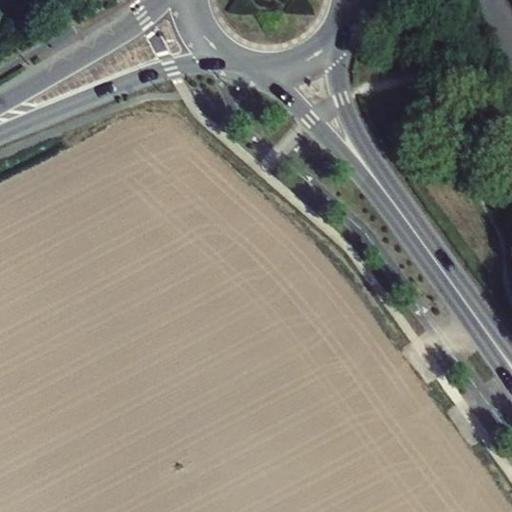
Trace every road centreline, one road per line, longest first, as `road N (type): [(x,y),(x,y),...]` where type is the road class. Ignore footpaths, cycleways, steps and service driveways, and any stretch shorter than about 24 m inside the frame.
road 1 (secondary): [(0,133),(151,75),(230,59)]
road 2 (tertiary): [(255,68),(406,217)]
road 3 (tertiary): [(406,217),(351,126),(337,84),(335,37)]
road 4 (secondary): [(164,0),(0,106)]
road 5 (tertiary): [(406,217),(511,367)]
